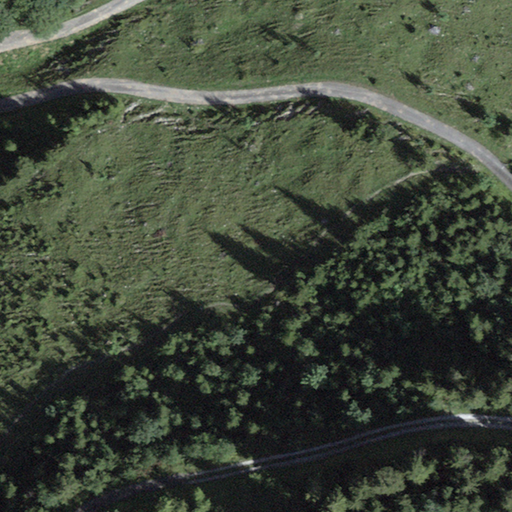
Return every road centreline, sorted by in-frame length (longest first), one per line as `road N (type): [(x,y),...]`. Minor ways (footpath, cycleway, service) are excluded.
road 1 (track): [(511,180),(468,144),(379,101),(336,90),(202,97),(100,85),(0,105)]
road 2 (track): [(80,511),(102,499),(427,425),(511,429)]
road 3 (track): [(0,42),(62,30),(127,0)]
